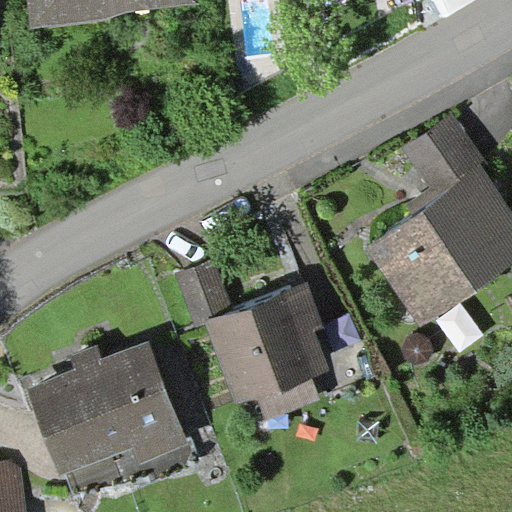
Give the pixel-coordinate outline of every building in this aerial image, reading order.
[(200,0),(28,0),(32,24),(201,3),(200,0)] [(369,248),(420,324),(511,261),(511,208),(484,168),(490,164),(453,110),(401,146),(430,188),(406,204),(415,217),(369,248)] [(236,309),(216,256),(173,272),(194,328),(206,323),(236,403),(257,396),(312,375),(328,369),(314,330),(326,326),(309,281),(236,309)] [(419,333),(407,337),(402,348),(406,359),(417,364),(428,361),(433,351),(430,339),(419,333)] [(26,388),(60,475),(134,447),(140,464),(193,443),(152,338),(102,357),(98,346),(70,356),(75,369),(26,388)] [(312,375),(257,396),(265,420),(321,399),(312,375)] [(0,511),(28,511),(21,467),(11,460),(0,461),(0,511)]
